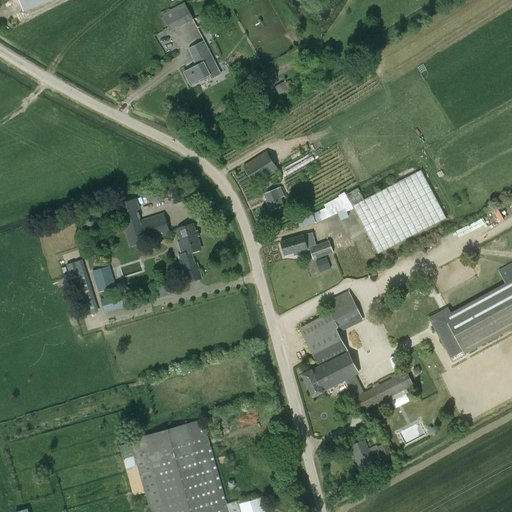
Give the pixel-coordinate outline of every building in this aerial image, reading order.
[(19,0),(24,11),(52,0),(19,0)] [(170,32),(194,20),(185,2),(162,15),(170,32)] [(197,65),(184,72),(190,85),(209,75),(211,79),(221,74),(204,41),(189,49),(197,65)] [(285,83),(275,88),(279,95),(289,90),(285,83)] [(255,185),(279,170),(266,151),(243,166),(255,185)] [(364,200),(359,189),(347,196),(377,254),(446,218),(421,170),(364,200)] [(264,194),(271,211),(284,205),(281,198),(284,196),(281,187),(264,194)] [(136,208),(138,208),(136,200),(116,207),(130,247),(170,234),(163,213),(140,221),(136,208)] [(456,244),(493,231),(489,219),(452,231),(456,244)] [(191,252),(201,249),(193,224),(178,229),(182,242),(177,243),(181,255),(179,256),(188,285),(203,280),(198,265),(195,266),(191,252)] [(301,251),(308,249),(309,249),(314,261),(333,254),(329,242),(316,247),(312,233),(304,236),(303,235),(280,242),(284,256),(293,253),(294,256),(302,254),(301,251)] [(330,268),(326,257),(318,260),(322,271),(330,268)] [(82,259),(66,264),(82,317),(98,313),(82,259)] [(432,325),(453,362),(511,329),(511,264),(498,272),(505,285),(432,325)] [(110,266),(93,271),(99,291),(116,286),(110,266)] [(300,328),(319,366),(301,375),(313,398),(324,392),(324,391),(359,374),(336,329),(361,316),(349,291),(325,303),(330,313),(300,328)] [(101,300),(105,311),(124,306),(120,294),(101,300)] [(361,413),(414,386),(406,371),(353,398),(361,413)] [(261,511),(261,508),(263,507),(261,499),(243,504),(241,500),(226,504),(202,419),(130,440),(131,443),(119,447),(137,511),(261,511)] [(437,430),(431,427),(428,433),(434,436),(437,430)] [(373,461),(371,455),(379,451),(384,462),(394,457),(388,442),(377,446),(377,445),(368,449),(364,440),(351,446),(360,466),(373,461)]
